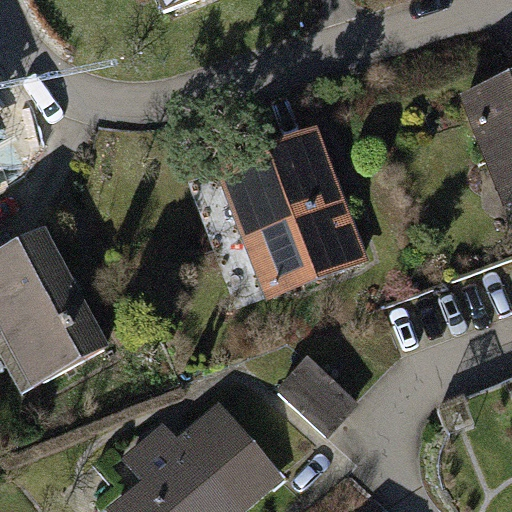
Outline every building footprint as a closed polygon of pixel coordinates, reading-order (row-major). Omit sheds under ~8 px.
[(511,204),(511,80),(463,99),(504,208),(511,204)] [(366,268),(317,141),(212,181),(261,309),(366,268)] [(113,357),(47,244),(0,271),(0,340),(35,402),(113,357)] [(351,415),(309,373),(279,404),(321,445),(351,415)] [(182,450),(166,432),(127,465),(145,486),(114,511),(253,511),(286,484),(225,413),(182,450)]
